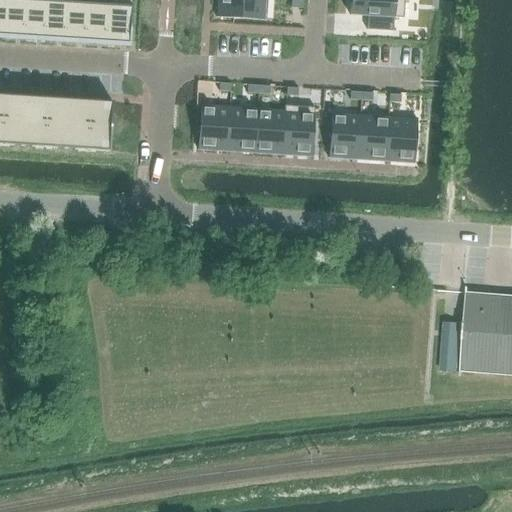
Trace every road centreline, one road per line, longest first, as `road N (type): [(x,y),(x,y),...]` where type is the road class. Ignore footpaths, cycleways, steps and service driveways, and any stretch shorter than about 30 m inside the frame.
road 1 (unclassified): [(159,215),(511,238)]
road 2 (residential): [(0,60),(165,69)]
road 3 (unclassified): [(0,205),(159,215)]
road 4 (residential): [(165,69),(317,79)]
road 5 (residential): [(159,215),(165,69)]
